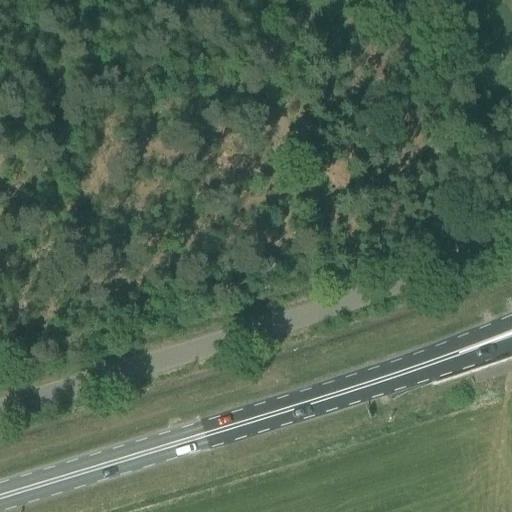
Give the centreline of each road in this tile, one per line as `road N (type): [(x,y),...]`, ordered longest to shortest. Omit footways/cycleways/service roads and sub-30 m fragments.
road 1 (unclassified): [(0,410),(299,317),(511,236)]
road 2 (primary): [(0,496),(353,389)]
road 3 (primary): [(511,323),(353,389)]
road 4 (primary): [(353,389),(511,344)]
